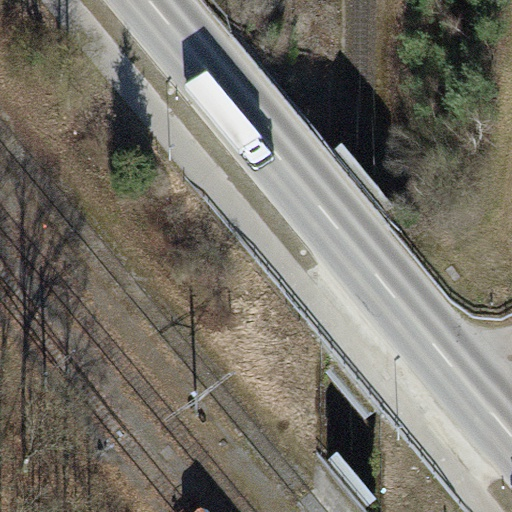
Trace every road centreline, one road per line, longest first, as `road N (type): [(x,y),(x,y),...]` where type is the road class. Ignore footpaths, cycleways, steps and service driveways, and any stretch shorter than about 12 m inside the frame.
road 1 (secondary): [(151,0),(511,433)]
road 2 (track): [(511,348),(418,426)]
